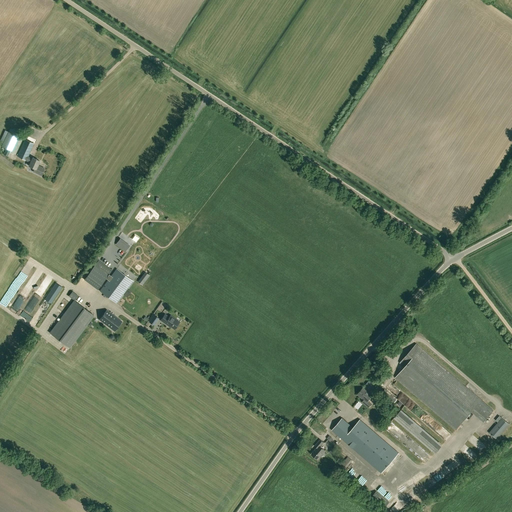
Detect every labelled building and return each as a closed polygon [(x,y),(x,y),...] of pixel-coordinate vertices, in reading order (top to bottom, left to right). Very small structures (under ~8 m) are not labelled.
[(12,151),(19,136),(13,133),(9,131),(8,131),(1,146),(6,148),(10,150),(12,151)] [(42,175),(45,168),(38,165),(40,161),(33,157),(32,159),(28,157),(34,143),(25,139),(17,156),(30,162),(29,166),(34,168),(33,171),(42,175)] [(116,244),(121,248),(124,243),(120,239),(116,244)] [(95,266),(95,265),(84,280),(98,290),(108,275),(95,266)] [(117,303),(134,281),(117,269),(112,276),(109,274),(107,278),(109,280),(101,291),(117,303)] [(94,315),(74,301),(50,333),(69,347),(94,315)] [(115,331),(122,321),(107,310),(99,319),(115,331)] [(154,325),(159,318),(154,314),(149,322),(154,325)] [(175,329),(180,321),(170,315),(169,317),(165,314),(161,320),(168,325),(168,324),(175,329)] [(484,421),(493,411),(416,344),(399,363),(404,367),(395,378),(455,430),(472,410),(484,421)] [(43,387),(49,392),(63,373),(57,368),(53,374),(49,371),(50,370),(46,367),(38,378),(42,381),(43,379),(47,382),(43,387)] [(369,407),(371,404),(367,400),(372,395),(363,388),(358,394),(364,399),(362,401),(369,407)] [(415,426),(400,412),(396,416),(411,430),(415,426)] [(377,426),(379,422),(369,415),(366,418),(377,426)] [(497,439),(510,424),(502,417),(502,418),(500,416),(496,420),(498,422),(489,432),(497,439)] [(353,428),(342,418),(332,430),(343,439),(353,428)] [(398,453),(360,419),(353,428),(343,439),(381,473),(398,453)] [(318,459),(325,450),(320,446),(324,442),(320,439),(315,446),(317,447),(311,454),(318,459)] [(342,473),(353,460),(348,456),(337,469),(342,473)] [(429,481),(433,488),(450,477),(446,470),(429,481)] [(391,501),(396,496),(383,485),(378,490),(391,501)] [(376,491),(371,497),(384,508),(389,502),(376,491)]
